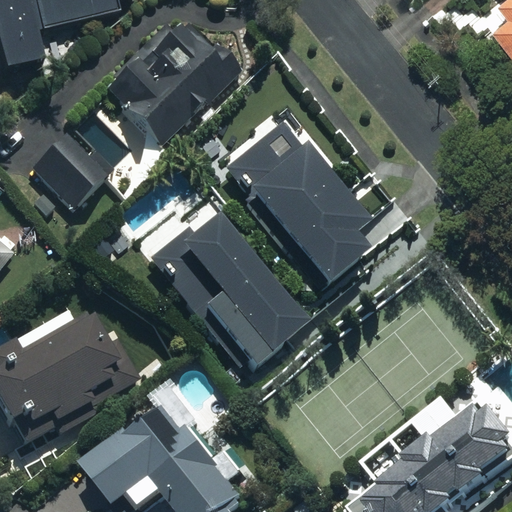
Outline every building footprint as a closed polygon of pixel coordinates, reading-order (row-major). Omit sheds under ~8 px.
[(0,0),(0,22),(11,67),(49,58),(42,28),(126,9),(123,0),(0,0)] [(511,0),(504,0),(509,6),(497,15),(507,28),(493,40),(511,64),(511,0)] [(159,155),(237,75),(179,19),(101,99),(159,155)] [(276,132),(220,177),(317,295),(359,262),(344,244),(358,233),(276,132)] [(109,171),(91,153),(82,162),(62,141),(27,174),(69,219),(104,185),(100,181),(109,171)] [(42,193),(28,207),(46,226),(60,213),(42,193)] [(209,226),(190,241),(184,234),(146,265),(238,381),(296,335),(209,226)] [(112,345),(99,352),(80,319),(17,354),(12,344),(0,350),(0,431),(7,428),(19,448),(134,384),(112,345)] [(110,511),(140,511),(156,499),(166,511),(237,511),(242,508),(158,408),(78,474),(110,511)] [(443,511),(511,452),(476,411),(359,511),(443,511)]
